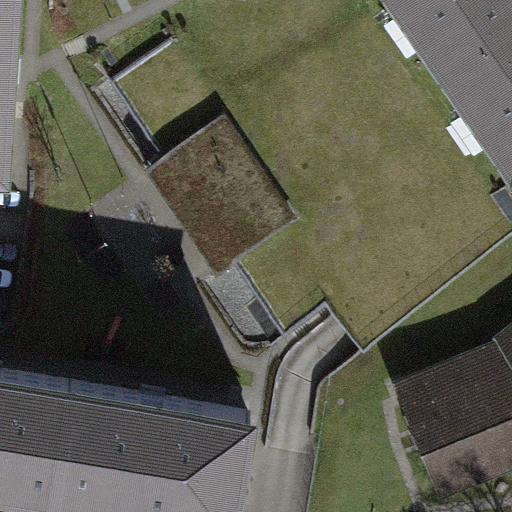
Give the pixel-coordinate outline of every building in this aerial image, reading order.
[(19,0),(0,0),(0,160),(8,161),(19,0)] [(511,0),(402,0),(511,155),(511,0)] [(511,342),(508,346),(420,381),(455,472),(511,450),(511,342)] [(0,484),(61,495),(80,380),(0,367),(0,484)] [(165,511),(236,511),(254,410),(80,380),(61,495),(165,511)]
